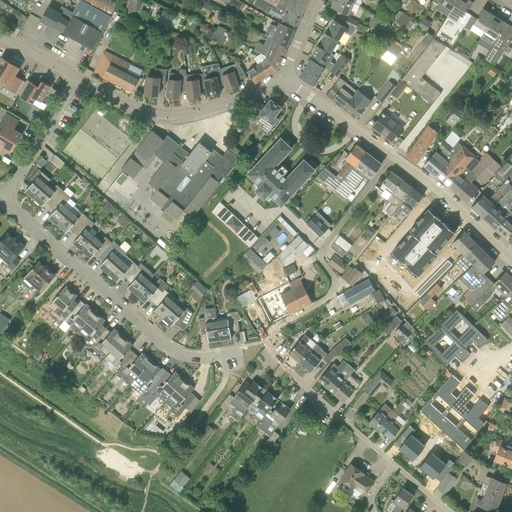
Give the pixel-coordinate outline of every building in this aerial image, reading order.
[(84,0),(112,15),(118,3),(113,0),(84,0)] [(133,16),(139,1),(135,0),(133,0),(134,0),(133,0),(129,0),(126,8),(130,9),(128,14),(133,16)] [(279,8),(263,0),(255,0),(253,5),(266,12),(265,12),(281,20),(280,23),(295,29),(300,18),(285,11),(279,8)] [(290,0),(289,0),(263,0),(279,8),(285,11),(300,18),(308,0),(290,0)] [(334,0),(335,0),(333,4),(331,8),(352,17),(354,13),(351,11),(354,3),(347,0),(334,0)] [(451,10),(457,0),(441,0),(439,3),(451,10)] [(466,12),(471,4),(473,2),(469,0),(457,0),(451,10),(463,18),(459,23),(465,27),(472,15),(466,12)] [(66,26),(62,31),(62,32),(93,50),(111,19),(80,1),(73,12),(77,14),(75,17),(72,15),(68,21),(76,26),(73,30),(66,26)] [(211,11),(214,7),(205,2),(203,7),(211,11)] [(76,26),(68,21),(72,15),(69,13),(68,15),(67,17),(48,7),(41,20),(53,27),(54,26),(62,31),(66,26),(73,30),(76,26)] [(394,7),(390,14),(397,19),(402,12),(394,7)] [(495,16),(483,8),(477,18),(472,15),(465,27),(470,30),(473,24),(485,31),(495,16)] [(16,18),(19,13),(14,9),(11,13),(10,14),(16,18)] [(21,30),(28,18),(22,14),(22,15),(19,20),(15,27),(21,30)] [(500,33),(507,23),(495,16),(485,31),(481,37),(498,48),(505,36),(500,33)] [(360,22),(348,17),(345,24),(347,25),(356,29),(359,24),(360,22)] [(417,27),(426,33),(432,23),(423,17),(417,27)] [(310,58),(298,76),(315,86),(326,68),(329,70),(330,71),(331,69),(356,29),(347,25),(346,27),(334,19),(310,58)] [(272,39),(287,47),(295,29),(280,23),(279,22),(277,27),(271,24),(266,35),(268,37),(272,39)] [(359,24),(356,29),(365,34),(368,28),(359,24)] [(224,37),(216,33),(215,32),(212,39),(223,44),(226,37),(224,37)] [(511,37),(511,40),(505,36),(498,48),(504,51),(505,50),(508,53),(511,48),(511,37)] [(268,37),(264,45),(259,42),(254,51),(264,55),(265,56),(268,58),(269,59),(271,63),(276,71),(277,71),(288,47),(287,47),(272,39),(268,37)] [(429,44),(442,53),(447,47),(433,39),(431,41),(429,44)] [(397,58),(402,50),(401,49),(397,47),(391,43),(386,50),(397,58)] [(438,58),(442,53),(429,44),(426,48),(438,58)] [(434,63),(438,58),(426,48),(422,53),(434,63)] [(397,58),(386,50),(381,57),(391,65),(397,58)] [(107,52),(96,74),(103,77),(132,92),(140,77),(127,71),(130,64),(107,52)] [(430,67),(434,63),(422,53),(418,58),(430,67)] [(350,61),(342,55),(331,69),(330,71),(338,77),(350,61)] [(0,79),(0,80),(11,62),(2,57),(0,59),(0,79)] [(498,60),(493,57),(489,62),(495,66),(498,60)] [(430,67),(418,58),(414,63),(426,72),(430,67)] [(271,63),(269,59),(259,64),(247,72),(255,84),(276,71),(271,63)] [(6,83),(4,87),(16,94),(23,80),(15,76),(20,68),(11,62),(0,80),(6,83)] [(218,63),(202,67),(204,74),(206,86),(208,96),(220,94),(218,83),(225,82),(221,70),(218,63)] [(407,84),(412,88),(421,77),(422,77),(426,72),(414,63),(402,80),(407,84)] [(225,82),(228,92),(239,88),(237,81),(245,78),(241,66),(233,69),(232,66),(221,70),(225,82)] [(145,94),(158,96),(159,84),(166,84),(167,69),(156,68),(155,77),(147,77),(145,94)] [(187,81),(186,75),(187,70),(180,69),(180,70),(179,73),(169,73),(167,97),(179,98),(180,87),(188,88),(187,81)] [(491,69),(488,73),(494,78),(497,74),(491,69)] [(188,88),(189,98),(201,97),(199,87),(206,86),(204,74),(198,74),(199,80),(187,81),(188,88)] [(340,77),(327,95),(332,100),(342,108),(353,95),(357,90),(340,77)] [(421,77),(412,88),(418,92),(427,81),(422,77),(421,77)] [(29,80),(20,96),(33,104),(37,99),(41,102),(51,86),(42,81),(39,86),(29,80)] [(402,80),(391,94),(397,98),(407,84),(402,80)] [(431,85),(427,81),(418,92),(423,96),(431,85)] [(377,98),(380,100),(383,103),(393,90),(387,85),(377,98)] [(436,89),(431,85),(423,96),(428,100),(436,89)] [(353,95),(342,108),(357,119),(372,101),(357,89),(357,90),(353,95)] [(428,100),(433,104),(441,93),(436,89),(428,100)] [(278,114),(282,107),(271,99),(265,107),(258,102),(249,114),(256,119),(259,115),(266,120),(260,129),(267,135),(274,125),(281,116),(278,114)] [(388,107),(373,127),(393,142),(396,138),(397,138),(398,136),(408,123),(388,107)] [(453,112),(446,121),(453,127),(460,118),(453,112)] [(19,121),(6,113),(0,123),(0,125),(2,127),(0,131),(0,132),(17,143),(23,134),(15,129),(19,121)] [(487,127),(482,123),(476,129),(481,133),(487,127)] [(429,126),(406,157),(416,164),(427,149),(426,149),(438,132),(429,126)] [(233,144),(231,146),(228,149),(223,156),(213,149),(211,151),(199,142),(190,154),(182,147),(179,145),(167,135),(164,139),(152,130),(136,151),(127,162),(122,169),(133,178),(143,166),(147,169),(157,156),(165,163),(149,183),(153,186),(154,194),(150,198),(177,219),(181,215),(188,214),(192,218),(220,183),(218,181),(223,175),(226,177),(240,159),(245,153),(233,144)] [(0,153),(4,147),(12,152),(17,143),(0,132),(0,153)] [(440,146),(439,147),(442,150),(439,153),(436,151),(424,165),(436,176),(461,146),(458,142),(461,138),(453,132),(444,143),(440,146)] [(281,138),(247,174),(260,186),(256,191),(264,198),(269,194),(281,206),(315,170),(304,160),(288,177),(285,174),(288,170),(283,165),(279,169),(276,166),(292,148),(281,138)] [(355,166),(366,152),(356,144),(345,158),(349,161),(328,186),(335,191),(343,182),(342,181),(355,166)] [(479,162),(461,147),(436,176),(448,186),(465,167),(471,171),(479,162)] [(371,178),(382,164),(366,152),(355,166),(342,181),(343,182),(354,190),(366,174),(371,178)] [(65,163),(55,155),(51,160),(60,169),(65,163)] [(479,189),(471,183),(476,177),(485,184),(493,174),(485,165),(481,161),(471,171),(465,167),(448,186),(467,203),(479,189)] [(503,183),(489,200),(483,194),(472,207),(483,218),(510,188),(511,188),(511,186),(511,165),(507,162),(495,175),(494,177),(499,181),(500,180),(503,183)] [(51,179),(45,174),(39,169),(32,178),(31,177),(31,178),(34,181),(25,191),(25,192),(26,191),(34,199),(46,184),(51,179)] [(383,183),(379,188),(383,192),(382,193),(388,199),(402,180),(392,172),(383,183)] [(392,215),(412,188),(402,180),(388,199),(393,203),(387,210),(392,215)] [(52,190),(46,184),(34,199),(42,206),(42,207),(46,202),(50,206),(63,191),(57,185),(52,190)] [(510,188),(483,218),(495,228),(507,215),(511,209),(511,201),(511,200),(511,199),(511,186),(511,188),(510,188)] [(423,196),(412,188),(392,215),(402,223),(423,196)] [(64,205),(71,197),(63,191),(50,206),(55,210),(49,218),(58,225),(70,211),(64,205)] [(259,238),(220,201),(211,211),(250,247),(259,238)] [(101,207),(110,215),(115,209),(106,202),(101,207)] [(70,229),(74,233),(88,217),(74,206),(70,211),(58,225),(66,232),(66,233),(70,229)] [(413,271),(414,269),(419,273),(438,253),(436,252),(454,232),(449,228),(451,226),(444,221),(442,223),(439,220),(441,218),(435,212),(433,214),(428,209),(410,229),(412,231),(394,250),(399,254),(397,256),(403,262),(406,259),(409,262),(407,265),(413,271)] [(495,228),(506,238),(511,230),(511,209),(507,215),(495,228)] [(316,214),(307,224),(320,237),(329,228),(316,214)] [(280,222),(294,236),(297,233),(280,216),(277,219),(280,222)] [(82,251),(94,236),(88,231),(95,223),(88,217),(74,233),(78,237),(73,243),(74,243),(82,251)] [(280,223),(277,226),(282,232),(286,229),(280,223)] [(371,227),(368,224),(363,230),(372,236),(376,230),(372,227),(371,227)] [(465,231),(453,243),(464,255),(476,243),(465,231)] [(20,262),(15,258),(25,246),(24,247),(8,234),(8,233),(0,241),(0,259),(7,266),(4,269),(9,273),(20,262)] [(355,242),(361,249),(369,242),(363,235),(355,242)] [(100,242),(94,236),(82,251),(90,258),(90,259),(95,254),(99,258),(110,245),(112,243),(105,237),(100,242)] [(265,236),(253,247),(259,253),(270,242),(265,236)] [(286,266),(308,245),(299,236),(277,257),(286,266)] [(127,251),(131,245),(125,241),(121,246),(127,251)] [(336,241),(331,248),(342,257),(347,251),(336,241)] [(112,247),(110,245),(99,258),(103,262),(99,266),(100,267),(100,266),(108,274),(125,255),(126,253),(126,252),(120,247),(116,243),(112,247)] [(488,277),(484,274),(495,262),(476,243),(464,255),(456,263),(465,272),(459,279),(470,289),(463,297),(465,299),(472,306),(479,299),(479,298),(486,291),(493,284),(487,278),(488,277)] [(153,250),(166,261),(170,256),(157,245),(153,250)] [(272,250),(263,259),(267,263),(276,255),(272,250)] [(138,266),(133,261),(125,255),(108,274),(117,281),(116,282),(117,282),(123,275),(127,279),(138,266)] [(335,267),(341,260),(334,255),(329,262),(335,267)] [(259,274),(267,265),(260,258),(251,266),(259,274)] [(347,265),(341,260),(335,267),(341,272),(347,265)] [(39,261),(24,277),(40,292),(57,274),(56,274),(54,276),(39,261),(40,261),(39,261)] [(269,266),(273,272),(279,268),(276,262),(269,266)] [(137,295),(149,281),(155,275),(141,263),(138,266),(127,279),(132,283),(128,288),(137,295)] [(356,268),(354,270),(346,281),(352,285),(362,273),(356,268)] [(511,278),(506,272),(493,284),(486,291),(489,295),(497,287),(506,296),(508,294),(511,289),(511,278)] [(160,278),(154,285),(149,281),(137,295),(145,302),(145,303),(149,298),(154,302),(165,290),(168,286),(160,278)] [(266,303),(276,321),(291,313),(312,302),(303,286),(303,285),(303,284),(302,284),(299,279),(289,284),(273,292),(276,297),(266,303)] [(369,279),(344,293),(351,304),(376,291),(369,279)] [(192,286),(194,289),(200,283),(198,280),(192,286)] [(424,305),(431,297),(432,298),(442,288),(438,284),(420,302),(424,305)] [(67,286),(66,286),(52,302),(59,308),(55,313),(60,318),(61,318),(64,321),(79,304),(74,300),(78,295),(77,295),(66,286),(67,286)] [(372,297),(370,298),(352,307),(354,310),(367,303),(370,307),(381,302),(385,300),(380,289),(376,291),(370,294),(372,297)] [(511,289),(508,294),(510,297),(511,298),(511,300),(508,304),(503,300),(492,311),(501,320),(511,309),(511,289)] [(163,318),(176,304),(178,301),(165,290),(154,302),(158,306),(154,311),(155,311),(163,318)] [(243,307),(253,301),(248,291),(238,297),(243,307)] [(385,300),(381,302),(386,309),(392,305),(388,298),(385,300)] [(479,299),(472,306),(476,311),(484,303),(479,299)] [(83,308),(79,304),(64,321),(66,322),(70,326),(70,327),(77,334),(78,332),(96,312),(87,304),(87,303),(83,308)] [(175,322),(180,326),(183,330),(189,323),(193,313),(191,312),(186,308),(183,311),(176,304),(163,318),(171,326),(175,322)] [(390,319),(397,313),(393,308),(386,314),(390,319)] [(465,348),(472,340),(480,347),(488,338),(455,309),(440,325),(465,348)] [(94,343),(106,328),(102,324),(106,320),(105,320),(96,312),(78,332),(85,338),(84,339),(88,343),(90,341),(91,341),(92,340),(94,342),(94,343)] [(227,313),(227,317),(217,319),(217,321),(220,340),(231,339),(232,339),(230,331),(239,330),(238,320),(242,319),(237,312),(227,313)] [(366,323),(372,319),(368,313),(362,317),(366,323)] [(383,330),(388,335),(402,320),(397,316),(383,330)] [(506,330),(511,323),(511,318),(510,316),(501,325),(506,330)] [(217,321),(211,322),(210,317),(199,319),(201,336),(208,335),(209,342),(220,340),(217,321)] [(342,326),(339,322),(333,326),(336,330),(342,326)] [(402,324),(395,332),(400,336),(396,340),(402,345),(406,340),(405,340),(412,332),(402,324)] [(471,353),(465,348),(440,325),(424,341),(445,366),(456,355),(463,361),(471,353)] [(110,353),(124,337),(115,328),(111,332),(106,328),(94,343),(94,342),(91,346),(103,357),(105,357),(106,357),(110,353)] [(316,343),(306,334),(289,353),(299,362),(316,343)] [(133,345),(124,337),(110,353),(116,358),(112,363),(116,367),(118,365),(121,367),(121,368),(134,353),(129,349),(133,344),(133,345)] [(346,338),(332,349),(337,353),(338,353),(351,342),(346,338)] [(299,362),(310,372),(327,353),(316,343),(299,362)] [(84,352),(77,347),(74,351),(80,357),(84,352)] [(328,363),(337,353),(332,349),(325,358),(324,360),(328,363)] [(38,351),(33,357),(38,361),(43,355),(38,351)] [(132,385),(152,361),(143,353),(143,352),(139,357),(136,354),(134,353),(121,368),(121,367),(118,371),(118,373),(125,379),(125,381),(128,384),(130,384),(132,385)] [(319,380),(327,386),(332,380),(344,366),(347,363),(344,360),(338,366),(334,363),(319,380)] [(53,373),(56,369),(58,366),(52,361),(47,368),(53,373)] [(161,369),(152,361),(132,385),(132,386),(132,387),(135,390),(137,390),(141,393),(135,400),(139,404),(147,396),(150,392),(163,378),(162,378),(157,373),(161,369)] [(332,380),(327,386),(334,393),(349,376),(352,372),(344,366),(332,380)] [(381,371),(365,390),(371,396),(382,384),(387,388),(393,381),(381,371)] [(163,378),(150,392),(157,398),(158,396),(165,402),(171,395),(171,396),(184,380),(175,373),(176,372),(172,376),(167,372),(162,378),(163,378)] [(457,396),(451,391),(460,380),(452,373),(420,410),(435,422),(457,396)] [(360,385),(353,379),(349,376),(334,393),(345,402),(360,385)] [(184,380),(171,396),(178,401),(170,410),(178,417),(186,408),(191,412),(200,401),(196,396),(190,392),(194,388),(194,387),(193,388),(184,380)] [(257,396),(263,388),(254,381),(248,389),(243,385),(230,403),(244,414),(248,409),(247,409),(257,396)] [(457,396),(435,422),(449,434),(471,409),(471,408),(465,403),(474,392),(466,385),(457,396)] [(277,399),(268,392),(262,399),(257,396),(247,409),(248,409),(255,415),(254,416),(261,421),(269,410),(277,399)] [(471,409),(449,434),(466,449),(485,421),(479,416),(488,405),(480,397),(471,408),(471,409)] [(503,413),(507,406),(508,405),(509,406),(511,403),(503,398),(496,408),(503,413)] [(257,426),(264,432),(271,423),(277,428),(291,409),(281,402),(273,412),(269,410),(261,421),(257,426)] [(390,419),(379,432),(389,441),(400,427),(393,421),(406,407),(401,402),(394,411),(388,417),(390,419)] [(369,423),(379,432),(390,419),(388,417),(394,411),(385,404),(369,423)] [(494,425),(485,421),(482,429),(491,433),(494,425)] [(411,426),(396,444),(406,452),(404,453),(414,462),(426,447),(413,436),(417,431),(411,426)] [(213,433),(205,427),(196,439),(204,445),(213,433)] [(269,449),(271,447),(280,435),(274,431),(270,436),(266,442),(265,442),(263,445),(269,449)] [(497,439),(496,441),(492,440),(490,446),(494,447),(493,449),(498,451),(493,465),(502,469),(505,463),(511,466),(511,451),(501,447),(503,442),(497,439)] [(457,459),(467,467),(474,458),(464,451),(457,459)] [(431,473),(441,482),(454,464),(449,459),(445,463),(432,452),(419,466),(429,475),(431,473)] [(253,457),(248,465),(255,469),(259,460),(253,457)] [(209,463),(204,470),(208,474),(214,466),(209,463)] [(365,494),(374,482),(363,474),(364,473),(351,464),(341,479),(353,487),(354,486),(365,494)] [(437,487),(446,494),(457,479),(448,472),(441,482),(437,487)] [(183,487),(190,478),(185,475),(182,479),(178,475),(170,485),(180,493),(184,488),(183,487)] [(501,497),(506,484),(492,478),(486,476),(483,483),(489,485),(487,491),(501,497)] [(387,511),(386,511),(385,511),(401,511),(414,495),(403,487),(393,501),(399,504),(393,511),(387,511)] [(476,496),(472,504),(471,508),(480,511),(482,506),(495,511),(501,497),(487,491),(483,499),(476,496)]
